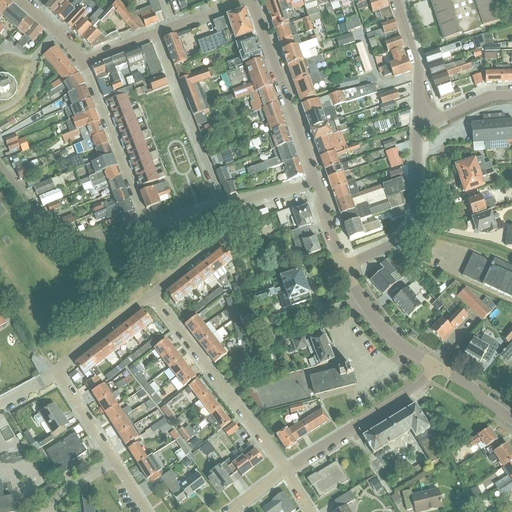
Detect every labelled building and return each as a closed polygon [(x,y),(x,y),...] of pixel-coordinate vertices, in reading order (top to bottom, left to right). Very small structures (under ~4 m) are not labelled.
[(6,0),(4,0),(0,5),(0,14),(1,15),(0,15),(0,19),(3,17),(13,5),(6,0)] [(51,0),(45,7),(54,15),(66,3),(68,0),(51,0)] [(54,15),(63,23),(79,6),(83,2),(81,0),(76,0),(70,7),(66,3),(54,15)] [(147,0),(150,6),(130,15),(134,19),(143,29),(158,23),(154,15),(161,12),(156,0),(147,0)] [(183,0),(176,0),(180,10),(186,7),(183,0)] [(273,0),(264,3),(274,31),(289,25),(285,13),(292,10),(290,4),(301,0),(273,0)] [(317,6),(314,0),(302,0),(305,8),(308,17),(308,18),(310,23),(321,19),(319,13),(317,8),(317,6)] [(314,0),(317,6),(317,7),(325,5),(330,20),(334,19),(331,10),(330,6),(327,0),(314,0)] [(327,0),(330,6),(331,10),(341,6),(339,2),(338,0),(327,0)] [(358,4),(356,5),(358,10),(370,6),(372,13),(374,13),(378,25),(381,24),(383,23),(393,20),(386,1),(385,0),(370,0),(365,2),(358,4)] [(429,0),(443,40),(462,34),(462,35),(480,29),(479,28),(498,21),(491,0),(429,0)] [(118,1),(109,11),(99,21),(102,24),(114,12),(131,30),(133,32),(133,33),(143,29),(134,19),(130,15),(118,1)] [(27,18),(13,5),(3,17),(5,18),(17,29),(27,18)] [(82,20),(87,15),(79,6),(63,23),(73,31),(82,20)] [(89,26),(82,20),(73,31),(82,39),(92,28),(99,21),(109,11),(106,8),(102,13),(99,10),(90,20),(92,23),(89,26)] [(235,45),(243,42),(242,40),(253,37),(252,35),(252,34),(244,10),(212,22),(216,31),(217,31),(218,35),(197,42),(202,56),(235,45)] [(353,23),(347,25),(349,31),(361,27),(357,16),(351,18),(353,23)] [(27,18),(17,29),(25,36),(15,48),(23,55),(27,50),(24,47),(30,40),(33,42),(42,31),(27,18)] [(308,18),(302,20),(306,32),(313,30),(310,23),(308,18)] [(381,24),(383,31),(367,36),(369,41),(374,39),(379,37),(381,37),(397,31),(393,20),(383,23),(381,24)] [(274,31),(279,43),(297,36),(292,24),(289,25),(274,31)] [(346,26),(338,28),(340,35),(348,33),(346,26)] [(104,39),(92,28),(82,39),(93,49),(120,38),(117,31),(109,35),(107,37),(106,37),(104,39)] [(397,31),(381,37),(379,37),(381,43),(384,42),(387,53),(390,53),(400,49),(402,49),(397,31)] [(318,34),(315,35),(316,39),(317,43),(318,44),(325,42),(324,39),(320,40),(318,34)] [(339,47),(354,42),(351,34),(337,39),(339,47)] [(163,39),(174,66),(185,62),(186,62),(175,35),(163,39)] [(484,35),(472,39),(476,50),(481,48),(483,47),(484,46),(485,45),(484,36),(484,35)] [(491,35),(484,36),(485,45),(493,44),(491,35)] [(298,36),(297,36),(279,43),(282,52),(286,50),(294,47),(301,45),(298,36)] [(254,38),(243,42),(235,45),(240,59),(227,63),(229,70),(243,65),(242,63),(260,57),(254,38)] [(312,58),(310,51),(319,47),(318,44),(317,43),(316,39),(309,41),(301,45),(294,47),(286,50),(282,52),(287,66),(287,65),(288,67),(287,67),(312,58)] [(362,62),(368,60),(362,43),(356,45),(362,62)] [(428,66),(442,61),(440,55),(461,48),(460,43),(424,55),(428,66)] [(151,44),(140,48),(143,55),(154,50),(151,44)] [(64,83),(78,74),(56,47),(43,56),(64,83)] [(140,48),(123,55),(128,67),(129,69),(146,63),(145,60),(143,55),(140,48)] [(400,49),(390,53),(394,63),(381,68),(384,77),(392,74),(394,78),(410,72),(406,59),(404,60),(400,49)] [(154,50),(143,55),(145,60),(156,56),(154,50)] [(473,52),(475,58),(481,56),(479,50),(473,52)] [(128,67),(123,55),(111,59),(115,70),(122,87),(126,86),(122,76),(121,76),(119,70),(128,67)] [(156,56),(145,60),(146,63),(147,66),(158,62),(156,56)] [(287,67),(293,82),(308,77),(305,70),(313,67),(312,65),(321,61),(319,56),(312,58),(287,67)] [(115,70),(111,59),(103,63),(107,76),(110,75),(114,84),(111,85),(112,87),(113,91),(122,87),(115,70)] [(262,60),(226,73),(233,95),(223,98),(225,104),(250,96),(272,88),(262,60)] [(372,71),(368,60),(362,62),(366,73),(372,71)] [(428,66),(432,77),(446,72),(459,68),(465,66),(463,61),(444,67),(442,61),(428,66)] [(158,62),(147,66),(149,71),(160,67),(158,62)] [(185,62),(174,66),(182,88),(198,83),(201,82),(216,77),(213,68),(208,70),(198,73),(191,76),(185,62)] [(107,76),(103,63),(92,67),(104,97),(114,93),(113,91),(112,87),(106,89),(102,79),(108,77),(107,76)] [(470,65),(465,66),(459,68),(446,72),(432,77),(435,89),(450,84),(447,77),(471,69),(470,65)] [(503,83),(502,66),(496,67),(496,73),(485,73),(485,83),(503,83)] [(511,82),(511,68),(511,72),(509,72),(509,66),(502,66),(503,83),(511,82)] [(160,67),(149,71),(151,77),(162,73),(160,67)] [(308,77),(293,82),(300,102),(315,96),(311,86),(324,82),(323,80),(321,74),(321,73),(308,77)] [(475,86),(482,83),(481,73),(472,77),(475,86)] [(62,85),(54,90),(48,94),(51,98),(66,88),(69,94),(73,92),(85,85),(78,75),(78,74),(64,83),(62,85)] [(147,91),(141,93),(142,95),(142,96),(167,86),(163,76),(148,82),(151,89),(147,91)] [(132,78),(125,80),(128,87),(130,86),(134,84),(132,78)] [(340,88),(358,84),(357,78),(339,82),(340,88)] [(54,90),(62,85),(59,80),(51,86),(54,90)] [(0,97),(1,98),(3,98),(5,98),(6,97),(8,96),(9,95),(10,93),(11,92),(11,90),(11,88),(10,86),(9,85),(8,83),(6,82),(4,82),(2,82),(0,82),(0,97)] [(193,116),(203,112),(207,111),(204,104),(199,106),(196,99),(203,96),(198,83),(182,88),(193,116)] [(452,91),(450,84),(435,89),(439,100),(460,93),(459,89),(452,91)] [(333,108),(373,94),(370,85),(329,96),(333,108)] [(130,86),(116,92),(118,97),(132,91),(130,86)] [(73,92),(69,94),(63,98),(65,102),(69,100),(72,107),(77,105),(90,100),(85,87),(73,92)] [(272,88),(250,96),(256,112),(258,111),(278,105),(272,88)] [(396,90),(378,96),(381,104),(398,99),(396,90)] [(112,112),(130,105),(127,98),(134,96),(132,91),(118,97),(105,102),(107,106),(109,105),(112,112)] [(173,108),(168,95),(162,97),(168,111),(173,108)] [(329,96),(301,106),(305,117),(333,108),(329,96)] [(168,111),(162,97),(157,100),(162,113),(168,111)] [(72,107),(65,110),(69,121),(95,111),(90,100),(77,105),(72,107)] [(162,113),(157,100),(152,102),(157,115),(162,113)] [(394,101),(379,106),(382,112),(396,107),(394,101)] [(157,115),(152,102),(146,104),(151,117),(157,115)] [(46,109),(49,116),(65,110),(62,103),(46,109)] [(151,117),(146,104),(140,106),(145,119),(151,117)] [(132,111),(130,105),(112,112),(114,118),(112,119),(114,123),(141,113),(139,109),(132,111)] [(266,121),(271,133),(286,128),(278,105),(258,111),(262,122),(266,121)] [(333,122),(337,120),(333,108),(305,117),(310,130),(333,121),(333,122)] [(95,111),(66,122),(68,127),(70,134),(86,127),(99,122),(95,111)] [(207,122),(203,112),(193,116),(197,126),(207,122)] [(141,113),(114,123),(115,127),(118,127),(120,133),(138,126),(136,120),(142,117),(141,113)] [(394,116),(398,128),(406,125),(402,113),(394,116)] [(511,120),(505,121),(504,115),(483,117),(483,123),(471,124),(473,144),(485,143),(485,151),(507,149),(506,141),(511,140),(511,120)] [(386,116),(372,119),(374,132),(389,128),(386,116)] [(13,117),(6,121),(0,124),(0,131),(0,132),(16,123),(13,117)] [(183,133),(178,121),(172,123),(177,135),(183,133)] [(346,131),(344,125),(336,128),(333,122),(333,121),(310,130),(314,142),(323,139),(335,134),(346,131)] [(99,122),(86,127),(70,134),(62,137),(65,144),(75,140),(74,137),(81,134),(84,142),(104,134),(99,122)] [(177,135),(172,123),(167,125),(171,137),(177,135)] [(171,137),(167,125),(162,128),(166,139),(171,137)] [(138,126),(120,133),(123,139),(120,140),(122,145),(149,134),(147,130),(141,133),(138,126)] [(166,139),(162,128),(156,130),(161,141),(166,139)] [(271,133),(258,137),(262,147),(269,144),(271,151),(272,150),(275,149),(291,144),(286,128),(271,133)] [(161,141),(156,130),(150,132),(155,143),(161,141)] [(209,139),(205,130),(200,132),(203,142),(209,139)] [(84,142),(74,146),(77,156),(84,153),(84,154),(95,149),(108,144),(104,134),(84,142)] [(149,134),(122,145),(124,149),(126,148),(128,154),(146,147),(144,141),(150,138),(149,134)] [(323,139),(314,142),(319,157),(331,153),(343,149),(341,144),(339,144),(335,134),(323,139)] [(7,145),(18,141),(16,135),(5,140),(7,145)] [(384,150),(396,146),(394,140),(382,144),(384,150)] [(20,147),(18,141),(7,145),(9,151),(20,147)] [(408,142),(396,146),(397,148),(399,154),(408,151),(408,142)] [(95,149),(97,156),(83,161),(81,155),(70,160),(74,171),(86,166),(91,164),(112,156),(108,144),(95,149)] [(275,159),(263,163),(264,164),(264,165),(266,170),(284,164),(297,159),(291,144),(275,149),(272,150),(275,159)] [(357,144),(343,149),(331,153),(319,157),(324,170),(339,166),(336,157),(359,149),(357,144)] [(149,154),(146,147),(128,154),(131,161),(129,162),(130,166),(157,155),(155,152),(149,154)] [(397,148),(385,152),(387,158),(399,154),(397,148)] [(213,166),(223,163),(220,151),(209,155),(213,166)] [(399,154),(387,158),(391,168),(402,164),(399,154)] [(157,155),(130,166),(132,170),(134,169),(137,175),(154,169),(152,162),(158,160),(157,155)] [(116,167),(112,156),(91,164),(96,175),(104,172),(116,167)] [(458,174),(460,180),(491,169),(490,164),(485,166),(482,157),(461,164),(460,162),(455,163),(456,166),(455,166),(455,167),(455,171),(457,174),(458,174)] [(283,169),(275,172),(280,184),(288,181),(303,176),(297,159),(284,164),(285,168),(283,169)] [(356,160),(339,166),(324,170),(327,178),(342,173),(348,171),(346,166),(351,164),(352,165),(357,163),(356,160)] [(29,164),(16,169),(20,179),(33,174),(41,170),(37,161),(29,164)] [(255,166),(247,169),(249,176),(258,173),(255,166)] [(104,172),(96,175),(90,177),(79,181),(81,186),(91,182),(93,189),(101,185),(121,178),(116,167),(104,172)] [(222,185),(230,182),(225,167),(215,171),(221,185),(222,185)] [(157,176),(154,169),(137,175),(139,182),(137,183),(139,187),(165,177),(164,173),(157,176)] [(392,182),(403,178),(400,169),(389,173),(392,182)] [(493,174),(491,169),(460,180),(464,193),(483,187),(481,179),(482,178),(481,178),(493,174)] [(345,182),(342,173),(327,178),(332,191),(354,184),(353,179),(345,182)] [(51,180),(35,187),(38,196),(54,190),(55,190),(66,186),(61,176),(51,180)] [(101,185),(93,189),(89,190),(92,199),(98,196),(97,193),(110,188),(112,194),(125,189),(121,178),(101,185)] [(403,178),(392,182),(382,186),(387,199),(407,192),(407,189),(403,178)] [(38,180),(26,185),(28,189),(39,184),(38,180)] [(231,181),(230,182),(222,185),(226,196),(235,192),(231,181)] [(159,197),(171,193),(167,183),(154,187),(140,192),(146,208),(152,207),(154,213),(163,210),(159,197)] [(332,191),(335,202),(358,194),(354,184),(332,191)] [(335,202),(344,226),(358,221),(359,222),(390,211),(402,207),(407,205),(407,192),(387,199),(382,186),(358,194),(335,202)] [(106,202),(104,203),(106,209),(129,200),(125,189),(112,194),(115,201),(107,204),(106,202)] [(51,192),(39,197),(41,203),(43,206),(62,199),(60,196),(58,190),(51,193),(51,192)] [(472,216),(495,208),(492,199),(483,202),(480,196),(467,200),(472,216)] [(129,200),(106,209),(103,210),(102,211),(95,214),(94,214),(96,220),(106,216),(107,219),(112,217),(111,213),(118,210),(121,216),(134,211),(129,200)] [(50,212),(61,208),(58,202),(47,206),(50,212)] [(100,204),(93,207),(95,214),(102,211),(100,204)] [(298,230),(306,227),(311,225),(309,220),(312,219),(307,206),(293,212),(292,208),(276,214),(281,226),(288,224),(286,218),(293,215),(298,230)] [(405,214),(402,207),(390,211),(392,218),(405,214)] [(134,211),(121,216),(125,228),(138,223),(134,211)] [(496,231),(504,228),(502,223),(494,225),(490,213),(473,219),(473,220),(470,221),(472,229),(476,228),(476,229),(478,233),(488,229),(489,234),(496,232),(496,231)] [(72,215),(61,219),(63,226),(74,221),(72,215)] [(358,221),(344,226),(349,240),(380,230),(378,222),(361,228),(359,222),(358,221)] [(306,227),(298,230),(292,232),(296,243),(302,241),(307,256),(320,251),(315,236),(310,238),(306,227)] [(223,248),(213,256),(222,268),(232,260),(223,248)] [(250,250),(240,253),(242,259),(251,256),(250,250)] [(414,262),(417,255),(410,252),(407,258),(414,262)] [(511,267),(494,259),(492,263),(472,254),(462,276),(511,299),(511,267)] [(213,256),(203,263),(213,275),(217,280),(226,273),(222,268),(213,256)] [(382,295),(395,284),(389,277),(395,272),(385,261),(379,266),(383,270),(370,281),(382,295)] [(213,275),(203,263),(194,271),(204,283),(213,275)] [(194,271),(185,278),(194,290),(204,283),(194,271)] [(291,307),(310,300),(300,272),(280,279),(283,287),(274,290),(274,288),(251,296),(253,303),(285,292),(291,307)] [(235,278),(238,288),(243,286),(240,276),(235,278)] [(185,278),(175,285),(185,297),(187,300),(192,297),(189,294),(194,290),(185,278)] [(430,330),(443,343),(451,334),(451,333),(453,331),(454,331),(467,317),(465,315),(470,310),(482,322),(495,308),(486,298),(481,304),(466,289),(465,291),(455,282),(436,301),(447,311),(446,312),(452,318),(447,324),(442,319),(430,330)] [(185,297),(175,285),(165,293),(175,305),(185,297)] [(220,288),(212,294),(215,298),(223,292),(220,288)] [(408,318),(421,307),(414,299),(416,298),(407,288),(392,300),(408,318)] [(215,298),(212,294),(204,300),(208,304),(215,298)] [(229,309),(233,307),(230,298),(225,300),(229,309)] [(436,301),(431,306),(437,312),(442,307),(436,301)] [(193,309),(196,313),(204,306),(201,302),(193,309)] [(237,317),(233,307),(229,309),(232,319),(237,317)] [(196,313),(193,309),(185,315),(188,319),(196,313)] [(143,311),(133,318),(142,330),(152,323),(143,311)] [(244,328),(256,323),(252,313),(240,317),(244,328)] [(192,335),(204,326),(197,316),(185,326),(192,335)] [(142,330),(133,318),(123,326),(133,338),(142,330)] [(133,338),(123,326),(114,333),(124,345),(133,338)] [(204,326),(192,335),(199,345),(212,336),(204,326)] [(511,326),(502,338),(508,344),(511,339),(511,326)] [(114,333),(105,341),(114,353),(124,345),(114,333)] [(212,336),(199,345),(207,354),(219,345),(223,342),(216,333),(212,336)] [(151,341),(154,345),(162,339),(159,335),(151,341)] [(316,367),(332,360),(333,360),(324,335),(306,342),(303,335),(291,340),(295,349),(307,345),(308,347),(312,346),(316,356),(313,358),(316,367)] [(473,340),(465,355),(479,363),(482,360),(488,363),(494,352),(498,345),(483,336),(479,343),(473,340)] [(161,359),(173,350),(166,340),(154,349),(161,359)] [(105,341),(95,348),(105,360),(114,353),(105,341)] [(154,345),(151,341),(143,347),(146,351),(154,345)] [(511,342),(500,355),(506,361),(511,355),(511,342)] [(226,355),(219,345),(207,354),(214,364),(226,355)] [(95,348),(85,355),(95,368),(105,360),(95,348)] [(140,350),(132,356),(135,360),(143,354),(140,350)] [(180,359),(173,350),(161,359),(169,368),(180,359)] [(95,368),(85,355),(74,364),(84,376),(89,372),(94,379),(86,384),(90,390),(101,383),(100,381),(104,379),(101,375),(95,368)] [(127,366),(135,360),(132,356),(124,362),(127,366)] [(180,359),(169,368),(176,378),(188,368),(180,359)] [(237,361),(231,365),(235,370),(240,366),(237,361)] [(121,364),(113,371),(116,374),(124,368),(121,364)] [(355,385),(354,381),(351,370),(350,366),(337,370),(338,371),(310,378),(314,395),(355,385)] [(137,378),(141,375),(135,367),(131,370),(137,378)] [(195,378),(188,368),(176,378),(183,387),(195,378)] [(116,374),(113,371),(105,377),(108,381),(116,374)] [(141,375),(137,378),(143,386),(147,383),(141,375)] [(122,380),(115,385),(118,391),(132,382),(129,376),(122,380)] [(199,401),(208,395),(197,381),(188,388),(184,391),(188,396),(192,393),(199,401)] [(154,383),(149,386),(153,391),(155,394),(158,392),(160,390),(154,383)] [(98,403),(113,394),(107,384),(104,386),(104,385),(91,393),(98,403)] [(137,385),(133,387),(137,393),(141,390),(137,385)] [(151,397),(155,394),(153,391),(149,386),(145,389),(151,397)] [(142,391),(136,394),(139,400),(145,396),(142,391)] [(113,394),(98,403),(105,414),(117,406),(113,399),(115,398),(116,398),(119,396),(117,392),(113,394)] [(155,394),(151,397),(157,405),(161,402),(158,397),(155,394)] [(208,395),(199,401),(199,402),(194,405),(199,412),(204,408),(210,415),(219,408),(208,395)] [(150,411),(155,407),(150,400),(145,404),(150,411)] [(66,424),(54,405),(34,417),(34,419),(37,424),(39,425),(44,421),(52,434),(66,424)] [(430,464),(444,455),(428,430),(429,429),(414,405),(362,437),(365,442),(364,442),(369,450),(372,454),(410,432),(414,438),(415,438),(430,464)] [(117,406),(105,414),(112,425),(124,417),(127,415),(132,412),(128,406),(121,411),(117,406)] [(165,406),(161,409),(166,416),(172,423),(176,420),(170,413),(165,406)] [(219,408),(210,415),(215,422),(211,426),(217,432),(230,422),(219,408)] [(308,433),(328,421),(321,409),(301,422),(308,433)] [(127,415),(124,417),(112,425),(118,435),(133,425),(127,415)] [(151,428),(154,433),(159,430),(168,424),(164,419),(151,428)] [(286,429),(275,436),(285,451),(296,444),(295,443),(296,442),(295,441),(308,433),(301,422),(287,431),(286,429)] [(227,437),(238,429),(234,423),(223,431),(227,437)] [(168,424),(159,430),(162,434),(171,428),(168,424)] [(7,440),(16,435),(10,425),(2,429),(7,440)] [(140,436),(133,425),(118,435),(125,446),(140,436)] [(182,437),(191,430),(188,426),(183,430),(182,428),(178,431),(182,437)] [(20,433),(25,445),(35,440),(30,429),(20,433)] [(485,448),(495,441),(488,429),(467,443),(471,448),(480,441),(485,448)] [(191,430),(182,437),(186,442),(195,435),(191,430)] [(175,441),(179,438),(173,431),(169,434),(175,441)] [(68,464),(86,452),(74,433),(62,441),(63,441),(46,452),(61,475),(71,469),(68,464)] [(35,452),(53,440),(49,434),(31,446),(35,452)] [(179,438),(175,441),(180,448),(184,445),(179,438)] [(195,438),(190,443),(194,448),(200,444),(195,438)] [(238,451),(242,456),(251,469),(262,461),(249,442),(245,445),(247,448),(243,451),(240,448),(238,451)] [(511,460),(511,453),(506,444),(500,447),(497,442),(485,450),(489,456),(487,457),(491,463),(497,460),(502,467),(511,460)] [(215,450),(209,443),(200,449),(206,457),(215,450)] [(137,465),(152,456),(151,456),(146,459),(137,444),(128,450),(137,465)] [(184,445),(180,448),(185,457),(190,453),(184,445)] [(152,456),(137,465),(147,480),(150,478),(153,483),(161,478),(164,476),(161,471),(152,456)] [(251,469),(242,456),(231,464),(228,459),(224,463),(233,475),(237,472),(241,477),(251,469)] [(187,458),(181,463),(186,469),(191,464),(187,458)] [(496,488),(511,478),(511,460),(502,467),(502,468),(501,468),(507,476),(494,485),(496,488)] [(319,498),(348,481),(336,462),(316,474),(315,474),(306,479),(311,487),(312,486),(319,498)] [(233,475),(224,463),(210,473),(212,476),(208,479),(214,486),(218,483),(223,490),(231,484),(227,479),(233,475)] [(423,463),(413,469),(416,473),(426,467),(423,463)] [(187,498),(205,484),(197,474),(180,487),(175,481),(177,479),(171,470),(164,476),(161,478),(173,495),(172,496),(178,504),(187,497),(187,498)] [(511,478),(496,488),(504,499),(511,493),(511,478)] [(377,479),(370,484),(375,492),(382,488),(377,479)] [(0,511),(14,511),(12,496),(3,498),(1,481),(0,480),(0,511)] [(47,486),(36,492),(40,498),(51,491),(48,487),(47,486)] [(473,500),(481,497),(477,487),(469,490),(473,500)] [(411,490),(402,492),(406,511),(414,509),(415,511),(422,511),(442,507),(437,490),(412,496),(411,490)] [(334,501),(339,510),(334,511),(349,511),(346,506),(355,500),(350,492),(334,501)] [(284,511),(291,511),(295,510),(282,493),(272,500),(273,501),(263,509),(265,511),(276,511),(278,511),(279,511),(280,511),(283,510),(284,511)] [(94,511),(92,495),(81,496),(83,511),(94,511)] [(486,497),(481,500),(487,511),(492,509),(486,497)]
